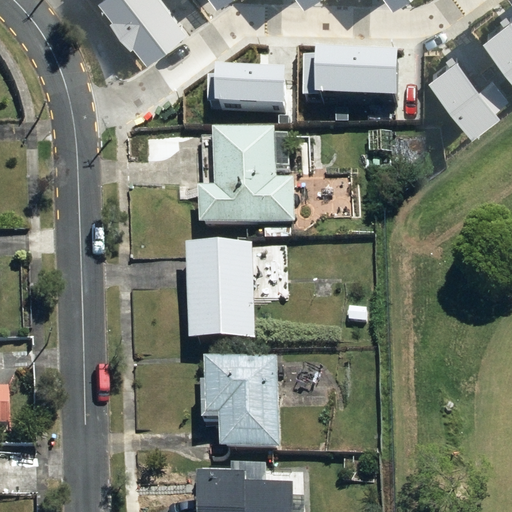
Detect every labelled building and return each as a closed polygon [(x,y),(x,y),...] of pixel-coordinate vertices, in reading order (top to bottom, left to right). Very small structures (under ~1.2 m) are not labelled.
[(186,25),(167,0),(106,0),(148,54),(186,25)] [(511,9),(481,33),(511,73),(511,9)] [(459,50),(430,72),(474,131),(504,109),(459,50)] [(400,62),(304,62),(304,108),(400,108),(400,62)] [(220,82),(219,117),(287,120),(288,84),(220,82)] [(394,139),(369,138),(369,178),(394,179),(394,139)] [(218,234),(272,231),(290,231),(290,184),(272,184),(271,142),(213,142),(213,198),(197,199),(197,234),(218,234)] [(248,249),(182,252),(186,352),(252,350),(248,249)] [(276,463),(276,429),(277,366),(199,366),(198,429),(218,429),(217,463),(276,463)] [(290,511),(290,497),(265,498),(264,473),(226,474),(227,485),(192,486),(192,500),(192,511),(290,511)]
